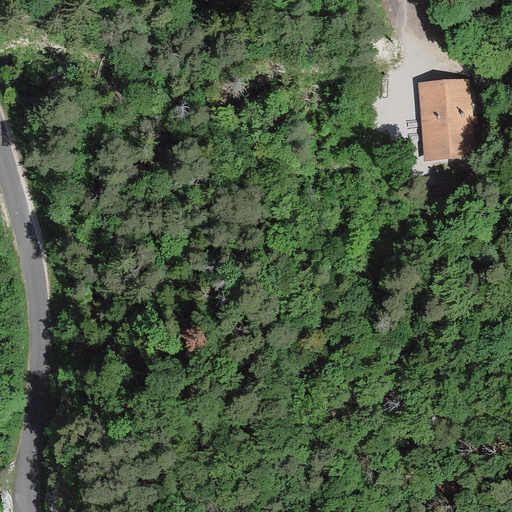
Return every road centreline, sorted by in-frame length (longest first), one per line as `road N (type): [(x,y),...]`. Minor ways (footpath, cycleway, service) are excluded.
road 1 (unclassified): [(26,511),(39,320),(25,231),(0,148)]
road 2 (track): [(396,0),(419,74),(398,127)]
